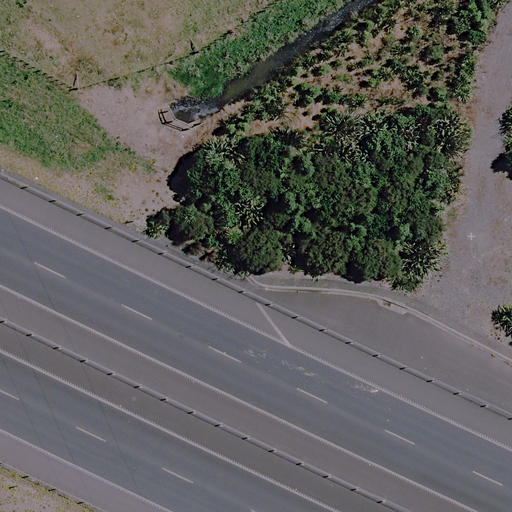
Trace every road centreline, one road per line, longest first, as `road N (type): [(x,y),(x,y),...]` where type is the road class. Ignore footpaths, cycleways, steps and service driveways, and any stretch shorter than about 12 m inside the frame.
road 1 (motorway): [(0,246),(511,484)]
road 2 (track): [(435,357),(438,320),(489,189),(494,51),(511,33)]
road 3 (motorway): [(267,511),(0,386)]
